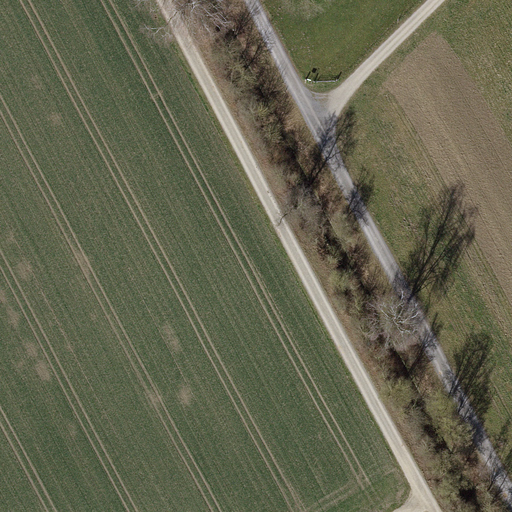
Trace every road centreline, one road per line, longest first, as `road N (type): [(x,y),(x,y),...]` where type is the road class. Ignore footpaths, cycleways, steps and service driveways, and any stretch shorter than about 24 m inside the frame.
road 1 (track): [(163,0),(429,511)]
road 2 (track): [(511,499),(314,122)]
road 3 (track): [(314,122),(436,0)]
road 4 (track): [(314,122),(250,0)]
